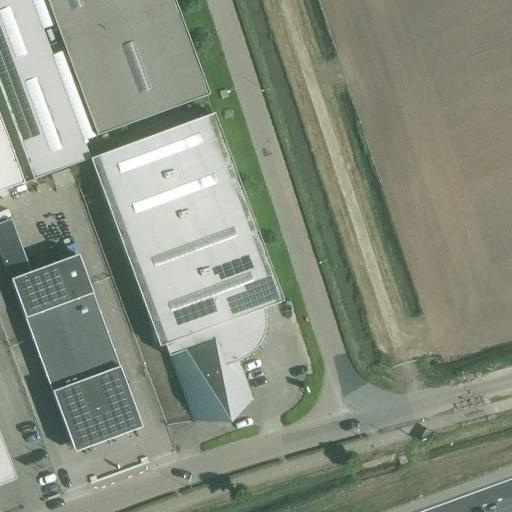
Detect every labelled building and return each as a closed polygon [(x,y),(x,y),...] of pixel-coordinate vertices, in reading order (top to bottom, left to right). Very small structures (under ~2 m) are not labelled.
[(0,0),(0,89),(33,179),(89,158),(83,142),(96,137),(190,102),(207,96),(209,95),(173,0),(0,0)] [(89,160),(152,329),(158,348),(164,346),(192,421),(194,421),(194,420),(251,400),(252,399),(238,362),(242,360),(245,358),(248,356),(251,354),(253,351),(256,348),(258,345),(260,342),(261,338),(263,335),(263,331),(264,328),(264,324),(264,320),(264,316),(263,313),(262,309),(283,302),(213,114),(89,160)] [(0,191),(22,184),(0,121),(0,191)] [(11,220),(0,223),(0,253),(65,429),(67,434),(72,448),(139,423),(134,410),(132,404),(78,255),(30,273),(11,220)] [(0,485),(14,481),(0,443),(0,485)]
